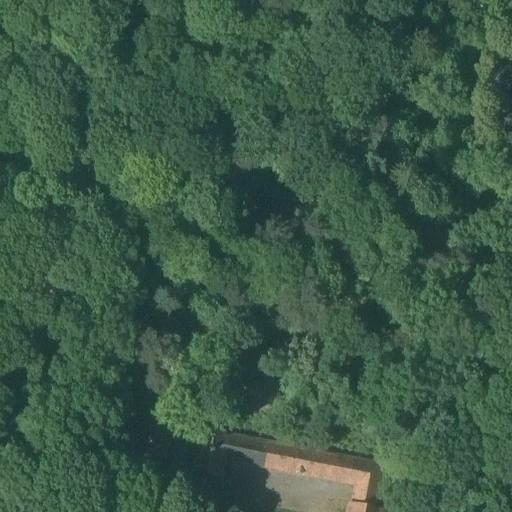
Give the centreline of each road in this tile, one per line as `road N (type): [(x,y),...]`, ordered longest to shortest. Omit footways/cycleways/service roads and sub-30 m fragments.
road 1 (track): [(402,511),(400,490),(417,434),(412,377),(391,309),(328,220),(296,137),(285,68),(255,0)]
road 2 (track): [(0,491),(87,187),(153,0)]
